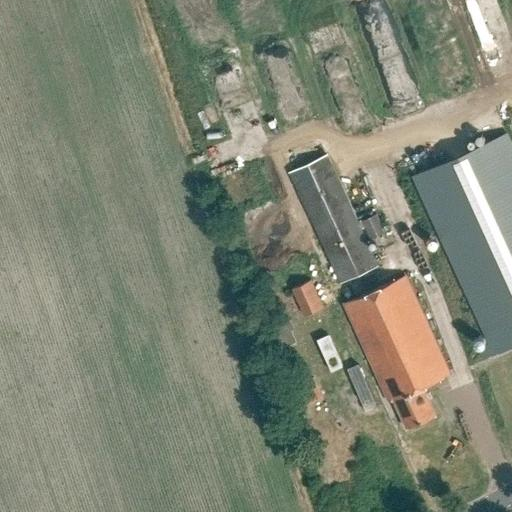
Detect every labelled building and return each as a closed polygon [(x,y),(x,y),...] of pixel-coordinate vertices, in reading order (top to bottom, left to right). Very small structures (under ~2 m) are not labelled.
[(479,42),(508,31),(496,0),(466,0),(477,27),(474,28),(479,42)] [(414,177),(495,354),(511,346),(511,145),(507,134),(414,177)] [(291,172),(342,283),(378,266),(327,155),(291,172)] [(387,233),(379,214),(363,221),(372,240),(387,233)] [(406,275),(344,304),(389,402),(394,399),(408,428),(436,415),(423,386),(451,374),(406,275)] [(325,307),(311,280),(284,293),(294,312),(301,308),(305,316),(325,307)] [(278,339),(282,348),(297,342),(292,331),(296,330),(292,321),(270,330),(274,341),(278,339)] [(296,387),(305,406),(322,399),(314,379),(296,387)]
